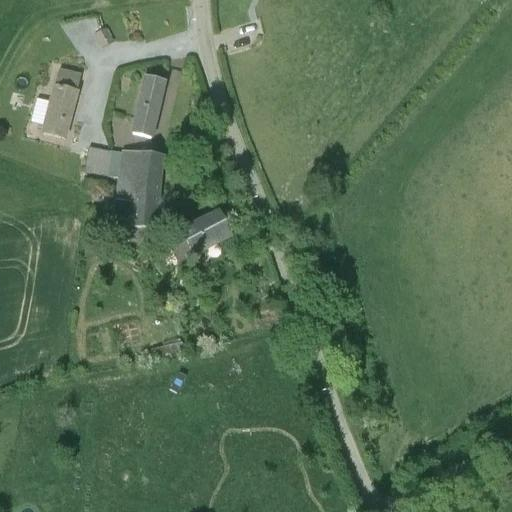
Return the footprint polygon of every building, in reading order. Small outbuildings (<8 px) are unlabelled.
[(107,28),(94,36),(101,50),(115,42),(107,28)] [(40,134),(45,135),(64,140),(81,77),(59,71),(54,86),(53,86),(40,134)] [(140,99),(132,135),(151,140),(164,84),(144,79),(140,99)] [(109,152),(88,148),(83,174),(107,177),(109,152)] [(109,152),(107,177),(118,179),(121,153),(109,152)] [(139,156),(121,154),(116,195),(134,197),(139,156)] [(163,159),(139,156),(134,197),(116,195),(114,227),(131,229),(129,242),(149,245),(151,231),(155,231),(163,159)] [(218,217),(182,234),(192,255),(228,238),(218,217)] [(148,352),(151,363),(182,356),(179,345),(148,352)]
